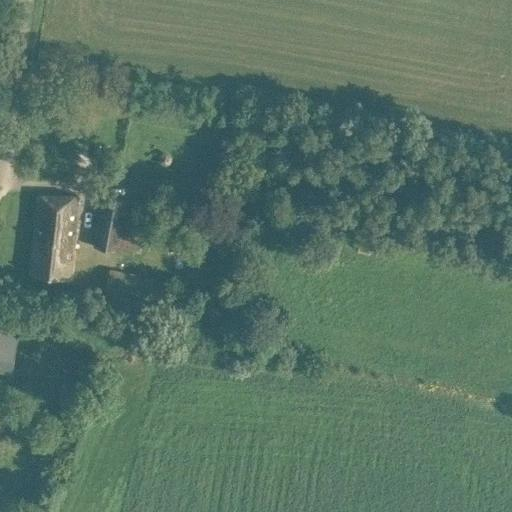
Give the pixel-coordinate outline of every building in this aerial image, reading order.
[(78,195),(39,194),(31,272),(70,278),(78,195)] [(132,253),(142,203),(103,196),(94,246),(132,253)] [(102,301),(165,313),(171,280),(108,269),(102,301)] [(0,372),(13,375),(20,327),(0,324),(0,372)] [(51,330),(43,386),(66,390),(74,333),(51,330)]
